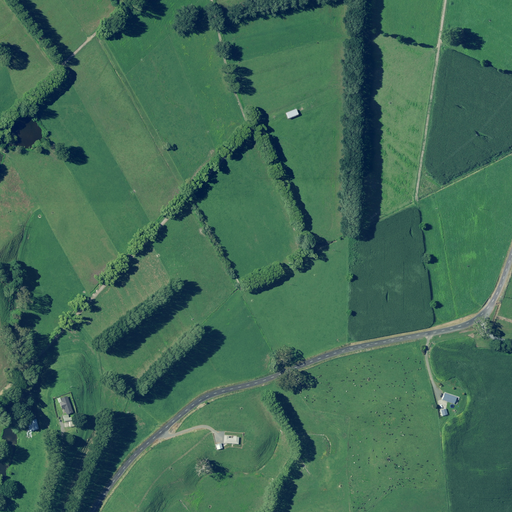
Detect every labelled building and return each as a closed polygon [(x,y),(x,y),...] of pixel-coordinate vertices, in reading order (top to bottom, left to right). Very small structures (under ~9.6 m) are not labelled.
[(297,114),(295,109),(285,113),(287,118),(297,114)] [(455,397),(443,393),(441,400),(453,404),(454,400),(455,397)] [(71,412),(66,395),(59,398),(61,402),(58,403),(60,409),(63,408),(65,414),(71,412)] [(39,429),(36,419),(27,421),(29,431),(39,429)] [(235,437),(235,435),(223,435),(222,443),(237,444),(237,437),(235,437)]
